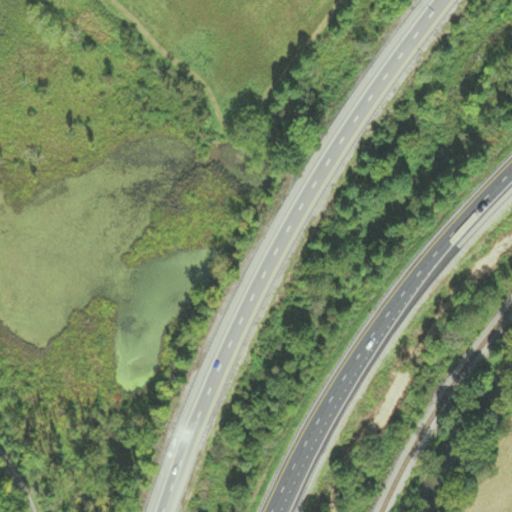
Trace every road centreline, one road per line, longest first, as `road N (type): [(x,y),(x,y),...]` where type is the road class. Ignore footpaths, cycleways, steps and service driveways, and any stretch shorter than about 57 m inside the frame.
road 1 (motorway): [(437,0),(293,216),(210,381),(160,511)]
road 2 (motorway): [(274,511),(380,321),(511,171)]
